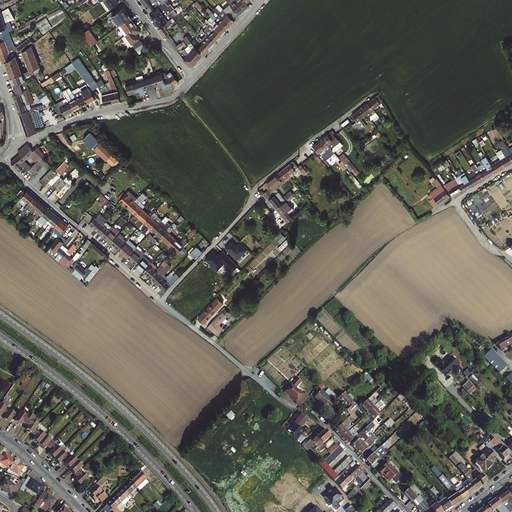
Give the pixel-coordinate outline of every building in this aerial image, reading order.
[(0,0),(0,9),(17,0),(0,0)] [(119,0),(100,0),(108,11),(121,2),(119,0)] [(170,0),(144,0),(162,28),(161,29),(165,37),(170,33),(166,27),(174,22),(172,17),(179,13),(170,0)] [(225,0),(229,4),(238,14),(248,5),(246,3),(243,0),(225,0)] [(215,12),(230,26),(235,21),(233,19),(238,14),(229,4),(223,10),(221,7),(218,9),(216,7),(213,9),(215,12)] [(129,46),(141,39),(138,34),(142,31),(127,6),(113,15),(126,35),(123,37),(129,46)] [(12,8),(0,11),(0,44),(27,135),(38,131),(37,128),(44,125),(40,111),(53,100),(45,91),(39,96),(45,104),(32,108),(34,89),(25,88),(23,82),(28,78),(28,76),(42,65),(34,39),(28,39),(22,44),(30,70),(25,71),(19,54),(13,56),(11,49),(16,44),(9,20),(15,19),(12,8)] [(230,26),(215,12),(213,14),(208,9),(206,11),(210,17),(226,30),(230,26)] [(37,16),(27,21),(29,25),(39,20),(37,16)] [(226,30),(210,17),(207,20),(206,19),(205,20),(208,23),(221,35),(226,30)] [(46,19),(39,24),(44,31),(51,26),(46,19)] [(221,35),(208,23),(206,25),(207,26),(203,30),(201,28),(200,30),(202,31),(202,32),(203,31),(206,34),(216,41),(221,35)] [(85,32),(92,46),(100,41),(93,28),(85,32)] [(216,41),(206,34),(202,39),(199,37),(198,38),(209,48),(216,41)] [(188,53),(197,61),(203,54),(197,49),(191,41),(186,35),(183,38),(188,45),(187,46),(184,41),(181,43),(188,53)] [(197,49),(203,54),(209,48),(198,38),(196,39),(201,44),(200,46),(194,39),(191,41),(197,49)] [(135,44),(139,51),(146,47),(142,40),(135,44)] [(188,53),(181,43),(176,46),(179,52),(179,53),(184,61),(190,66),(192,67),(197,61),(188,53)] [(102,94),(103,93),(78,58),(72,63),(91,90),(83,94),(88,103),(96,99),(95,96),(102,94)] [(110,92),(113,104),(121,102),(121,101),(126,100),(114,79),(109,70),(105,71),(109,81),(105,84),(110,92)] [(43,81),(46,85),(63,75),(60,71),(43,81)] [(154,76),(157,85),(161,84),(162,89),(174,85),(178,82),(170,71),(166,74),(165,72),(154,75),(154,76)] [(148,93),(144,79),(143,75),(136,77),(137,81),(126,85),(128,94),(139,91),(141,96),(148,93)] [(157,85),(154,76),(144,79),(148,93),(156,91),(155,86),(157,85)] [(88,103),(83,94),(79,87),(72,91),(73,93),(81,107),(88,103)] [(66,98),(74,111),(81,107),(73,93),(68,96),(64,91),(62,92),(66,98)] [(113,104),(110,92),(103,93),(102,94),(104,106),(113,104)] [(378,95),(368,102),(373,109),(383,101),(378,95)] [(74,111),(66,98),(58,102),(54,105),(62,116),(65,115),(66,115),(74,111)] [(368,102),(362,107),(367,114),(368,116),(371,120),(378,115),(373,109),(368,102)] [(362,107),(352,115),(357,121),(353,124),(358,131),(365,126),(360,119),(367,114),(362,107)] [(328,134),(323,138),(329,145),(335,152),(343,146),(334,134),(330,137),(328,134)] [(323,138),(312,146),(317,153),(319,152),(319,153),(329,145),(323,138)] [(101,141),(94,148),(114,166),(121,159),(101,141)] [(505,167),(511,162),(511,155),(508,149),(504,141),(499,144),(502,150),(497,152),(501,159),(505,167)] [(36,162),(38,159),(41,157),(34,150),(33,150),(27,144),(18,152),(20,154),(11,162),(20,171),(24,168),(27,171),(28,170),(29,169),(27,167),(26,168),(20,162),(27,156),(29,158),(28,159),(33,164),(36,162)] [(37,147),(34,150),(41,157),(44,153),(37,147)] [(482,159),(492,175),(496,172),(491,165),(486,156),(481,158),(482,159)] [(41,157),(38,159),(44,165),(47,162),(41,157)] [(485,179),(492,175),(482,159),(480,161),(481,164),(477,167),(485,179)] [(501,159),(491,165),(496,172),(505,167),(501,159)] [(62,173),(70,164),(66,160),(57,169),(62,173)] [(293,161),(277,173),(283,179),(296,169),(298,167),(300,169),(304,174),(305,173),(307,171),(303,166),(301,164),(298,166),(293,161)] [(444,161),(432,168),(436,173),(448,166),(445,161),(444,161)] [(33,164),(33,165),(39,170),(42,167),(36,162),(33,164)] [(480,182),(485,179),(477,167),(475,164),(471,166),(474,172),(480,182)] [(33,165),(30,167),(36,173),(39,170),(33,165)] [(28,170),(33,175),(36,173),(30,167),(29,169),(28,170)] [(76,167),(69,176),(73,180),(81,172),(76,167)] [(298,170),(296,169),(283,179),(284,181),(298,170)] [(464,192),(468,189),(460,175),(457,176),(456,173),(452,171),(451,171),(456,178),(464,192)] [(473,186),(480,182),(474,172),(467,176),(473,186)] [(272,178),(267,182),(270,187),(268,189),(263,193),(264,194),(269,192),(273,190),(274,190),(281,184),(284,182),(277,174),(272,178)] [(49,181),(53,185),(58,179),(55,175),(53,178),(50,181),(49,181)] [(56,188),(64,181),(60,177),(58,179),(53,185),(56,188)] [(430,193),(431,194),(434,197),(431,199),(430,200),(435,207),(450,196),(437,178),(434,181),(438,187),(430,193)] [(454,198),(464,192),(456,178),(445,185),(454,198)] [(66,185),(63,183),(57,189),(60,191),(66,185)] [(66,185),(60,191),(57,194),(60,197),(70,187),(67,184),(66,185)] [(47,190),(44,187),(41,192),(47,196),(52,187),(50,186),(47,190)] [(269,192),(264,194),(275,208),(287,199),(293,194),(291,191),(283,197),(278,191),(275,194),(273,190),(269,192)] [(28,191),(22,197),(29,203),(34,196),(28,191)] [(129,208),(135,201),(127,194),(126,194),(124,192),(119,198),(121,200),(120,200),(129,208)] [(136,199),(135,201),(129,208),(137,215),(143,209),(145,206),(143,205),(143,204),(141,202),(148,195),(143,192),(142,193),(141,194),(140,195),(141,196),(139,198),(138,196),(136,199)] [(34,196),(29,203),(35,209),(41,202),(34,196)] [(275,208),(287,221),(292,217),(287,211),(293,206),(287,199),(275,208)] [(41,202),(35,209),(42,215),(48,208),(41,202)] [(48,208),(42,215),(49,220),(54,213),(48,208)] [(35,209),(33,212),(38,216),(40,217),(42,215),(35,209)] [(149,215),(143,209),(137,215),(145,223),(153,214),(152,214),(151,213),(149,215)] [(158,215),(156,213),(154,211),(152,214),(153,214),(145,223),(153,230),(159,224),(163,220),(158,215)] [(61,219),(54,213),(49,220),(55,226),(61,219)] [(89,213),(83,218),(87,221),(92,215),(89,213)] [(95,218),(89,223),(91,225),(96,219),(101,215),(99,213),(95,218)] [(40,221),(41,223),(43,220),(46,223),(49,220),(42,215),(40,217),(42,219),(40,221)] [(98,231),(106,223),(108,221),(101,215),(96,219),(91,225),(98,231)] [(32,222),(34,224),(38,220),(40,217),(38,216),(36,218),(35,218),(32,222)] [(163,220),(159,224),(153,230),(161,237),(170,228),(172,225),(168,222),(169,220),(165,217),(163,220)] [(67,224),(61,219),(55,226),(62,232),(64,230),(68,225),(67,224)] [(38,226),(41,229),(46,223),(43,220),(41,223),(38,226)] [(49,220),(46,223),(51,227),(53,228),(55,226),(49,220)] [(101,234),(104,236),(112,228),(106,223),(98,231),(101,234)] [(117,236),(116,235),(120,231),(116,228),(115,229),(113,226),(112,228),(104,236),(111,242),(117,236)] [(41,237),(44,239),(49,233),(53,228),(51,227),(49,229),(48,229),(41,237)] [(170,245),(176,238),(170,233),(172,230),(170,228),(161,237),(170,245)] [(120,234),(118,237),(117,236),(111,242),(119,250),(127,241),(126,241),(124,239),(125,238),(120,234)] [(148,237),(155,243),(155,244),(158,241),(151,234),(148,237)] [(132,237),(130,240),(128,238),(126,241),(127,241),(119,250),(127,257),(136,247),(131,243),(134,239),(135,238),(132,235),(131,237),(132,237)] [(58,238),(47,251),(53,256),(57,251),(56,250),(63,242),(58,238)] [(188,242),(184,238),(180,242),(176,238),(170,245),(178,253),(188,242)] [(288,238),(279,247),(282,250),(291,241),(288,238)] [(233,240),(226,246),(237,258),(246,250),(239,243),(237,244),(233,240)] [(196,246),(189,253),(193,257),(201,250),(196,246)] [(66,252),(60,247),(57,251),(59,254),(57,257),(59,260),(66,252)] [(143,254),(136,247),(127,257),(136,264),(142,258),(143,256),(142,255),(143,254)] [(80,254),(77,251),(74,255),(72,257),(65,266),(73,273),(79,279),(86,271),(76,262),(73,266),(75,267),(73,269),(69,266),(75,259),(76,259),(80,254)] [(59,262),(65,266),(72,257),(67,253),(59,262)] [(150,265),(142,258),(136,264),(144,272),(150,265)] [(167,263),(163,268),(152,279),(159,285),(164,279),(161,276),(170,267),(169,265),(167,263)] [(150,265),(144,272),(147,274),(152,279),(163,268),(162,266),(157,271),(150,265)] [(86,271),(79,279),(86,286),(88,284),(85,281),(90,276),(86,273),(87,271),(86,271)] [(159,285),(164,290),(170,284),(170,285),(173,282),(170,279),(167,282),(164,279),(159,285)] [(204,311),(209,317),(225,301),(219,295),(204,311)] [(245,312),(250,307),(246,303),(241,308),(245,312)] [(242,315),(245,312),(241,308),(240,308),(236,312),(237,313),(240,316),(242,315)] [(213,321),(210,325),(217,332),(224,325),(222,322),(222,321),(226,318),(228,315),(223,310),(221,313),(213,321)] [(204,311),(199,316),(205,321),(209,317),(204,311)] [(511,334),(496,343),(501,351),(511,344),(511,334)] [(484,354),(482,356),(491,364),(500,373),(507,366),(491,350),(485,356),(484,354)] [(432,374),(446,388),(454,379),(431,355),(424,362),(422,361),(421,362),(432,374)] [(398,365),(390,372),(394,376),(402,369),(398,365)] [(366,372),(363,375),(371,384),(375,381),(366,372)] [(304,393),(303,395),(295,388),(300,383),(302,381),(298,378),(284,392),(289,396),(290,395),(297,401),(296,402),(300,406),(308,396),(304,393)] [(468,380),(462,385),(466,389),(472,383),(468,380)] [(324,392),(322,390),(314,397),(323,406),(327,402),(330,406),(335,401),(338,398),(339,398),(335,394),(328,388),(324,392)] [(359,408),(344,392),(339,398),(338,398),(347,407),(345,409),(351,415),(359,408)] [(376,401),(371,396),(361,405),(368,412),(370,410),(374,406),(379,401),(382,398),(380,396),(377,399),(378,399),(376,401)] [(379,401),(374,406),(370,410),(368,412),(374,419),(380,413),(377,410),(382,405),(379,401)] [(3,414),(6,416),(10,409),(1,402),(0,404),(0,415),(1,416),(3,414)] [(14,422),(19,416),(10,409),(6,416),(3,418),(10,423),(11,420),(14,422)] [(485,410),(481,414),(489,422),(493,418),(485,410)] [(22,424),(28,417),(22,413),(19,416),(14,422),(20,427),(22,424)] [(29,429),(34,422),(36,419),(30,414),(28,417),(22,424),(29,429)] [(294,423),(300,428),(308,419),(302,414),(294,423)] [(348,424),(351,421),(348,418),(335,430),(341,437),(348,432),(347,431),(344,428),(348,424)] [(33,436),(38,429),(40,426),(34,422),(29,429),(27,431),(33,436)] [(371,422),(357,435),(349,442),(356,449),(368,438),(365,434),(375,425),(371,422)] [(294,423),(288,430),(297,440),(304,432),(300,428),(294,423)] [(319,437),(318,438),(323,444),(331,436),(322,427),(316,434),(319,437)] [(39,446),(46,437),(38,429),(33,436),(35,438),(33,441),(39,446)] [(352,429),(348,432),(341,437),(348,444),(349,442),(357,435),(352,429)] [(368,438),(356,449),(366,460),(371,455),(366,450),(377,439),(372,434),(368,438)] [(50,450),(55,445),(46,437),(39,446),(44,450),(47,448),(50,450)] [(314,442),(313,442),(315,444),(322,452),(326,447),(323,444),(318,438),(314,442)] [(489,443),(485,446),(488,449),(490,452),(495,447),(498,450),(496,452),(503,460),(509,454),(494,438),(491,441),(489,443)] [(310,440),(303,447),(307,451),(315,444),(313,442),(313,443),(312,442),(310,440)] [(339,446),(337,444),(331,449),(333,452),(334,451),(337,449),(339,446)] [(55,460),(63,453),(55,445),(50,450),(52,453),(50,455),(55,460)] [(379,464),(377,462),(383,456),(386,453),(384,451),(382,452),(380,451),(383,448),(381,446),(371,455),(366,460),(374,468),(379,464)] [(490,452),(488,449),(485,452),(475,461),(476,463),(475,464),(479,469),(481,468),(484,471),(487,468),(488,469),(492,465),(491,464),(494,462),(493,460),(496,457),(490,452)] [(65,466),(70,461),(63,453),(55,460),(60,466),(62,463),(65,466)] [(9,468),(15,460),(11,458),(11,459),(5,455),(4,457),(1,455),(0,456),(0,465),(2,463),(9,468)] [(448,458),(466,477),(469,475),(472,473),(476,478),(482,486),(487,482),(480,475),(479,473),(476,475),(470,469),(468,471),(461,464),(460,464),(451,455),(448,458)] [(70,461),(65,466),(72,473),(80,465),(73,458),(70,461)] [(15,460),(9,468),(15,472),(13,474),(19,478),(20,475),(21,476),(24,472),(21,470),(23,467),(18,464),(18,462),(15,460)] [(324,461),(320,465),(322,468),(334,481),(338,477),(333,471),(328,466),(324,461)] [(348,473),(354,479),(362,470),(353,462),(351,464),(349,466),(352,468),(348,473)] [(388,462),(378,472),(381,475),(383,474),(390,481),(393,478),(396,482),(401,478),(398,474),(398,473),(388,462)] [(75,477),(80,471),(83,468),(80,465),(72,473),(75,477)] [(455,494),(446,500),(451,508),(462,500),(455,490),(446,479),(435,466),(431,469),(448,489),(449,488),(453,493),(455,494)] [(339,476),(342,478),(347,485),(354,479),(348,473),(345,470),(343,472),(341,474),(339,476)] [(80,471),(75,477),(77,479),(75,481),(80,487),(88,479),(80,471)] [(141,472),(131,482),(137,488),(142,483),(146,479),(141,472)] [(476,490),(482,486),(476,478),(472,473),(469,475),(466,477),(468,480),(471,483),(476,490)] [(24,483),(21,488),(24,490),(26,486),(38,494),(43,486),(31,478),(28,476),(24,483)] [(338,477),(334,481),(337,485),(342,490),(347,485),(342,478),(339,476),(338,477)] [(90,489),(88,492),(90,495),(89,496),(93,500),(95,499),(96,501),(97,500),(102,504),(108,498),(99,488),(106,481),(103,477),(90,489)] [(469,495),(464,488),(461,484),(457,487),(448,477),(446,479),(455,490),(462,500),(464,499),(469,495)] [(19,488),(5,479),(0,487),(10,494),(12,490),(16,493),(19,488)] [(370,479),(364,485),(367,488),(373,482),(370,479)] [(467,486),(464,488),(469,495),(476,490),(471,483),(468,480),(464,482),(467,486)] [(129,496),(137,488),(131,482),(123,489),(129,496)] [(414,484),(404,493),(421,511),(434,511),(430,508),(419,496),(422,494),(414,484)] [(339,505),(344,500),(334,488),(330,491),(332,494),(331,494),(330,493),(325,497),(328,501),(327,502),(330,506),(332,505),(336,511),(341,507),(339,505)] [(121,503),(129,496),(123,489),(121,491),(115,497),(121,503)] [(446,500),(445,498),(441,501),(430,489),(426,492),(435,501),(444,511),(451,508),(446,500)] [(511,496),(507,490),(496,498),(502,505),(507,501),(508,501),(509,503),(511,505),(511,496)] [(56,499),(45,491),(39,499),(51,507),(56,499)] [(121,503),(115,497),(107,505),(112,509),(113,511),(116,508),(121,503)] [(492,511),(493,511),(499,507),(503,511),(508,511),(503,507),(502,505),(501,504),(496,498),(487,505),(492,511)] [(379,510),(381,511),(388,511),(396,506),(390,499),(385,504),(382,500),(376,506),(379,510)] [(434,505),(430,508),(434,511),(444,511),(435,501),(432,503),(434,505)]
